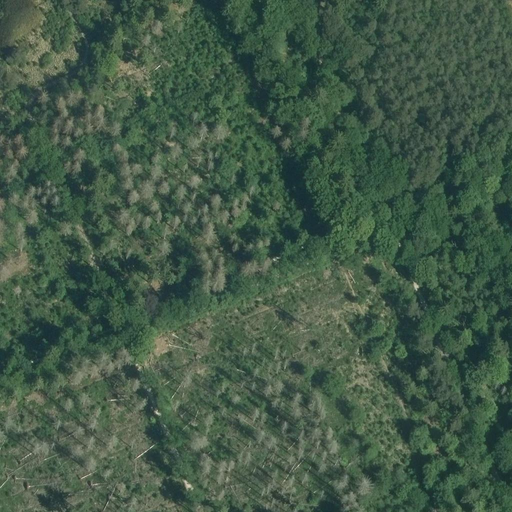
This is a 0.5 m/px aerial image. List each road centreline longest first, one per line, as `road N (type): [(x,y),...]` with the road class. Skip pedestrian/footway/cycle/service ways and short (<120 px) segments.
road 1 (track): [(391,226),(511,510)]
road 2 (track): [(127,339),(391,226)]
road 3 (track): [(294,0),(391,226)]
road 4 (track): [(200,511),(127,339)]
road 5 (track): [(0,395),(127,339)]
road 6 (track): [(391,226),(511,159)]
